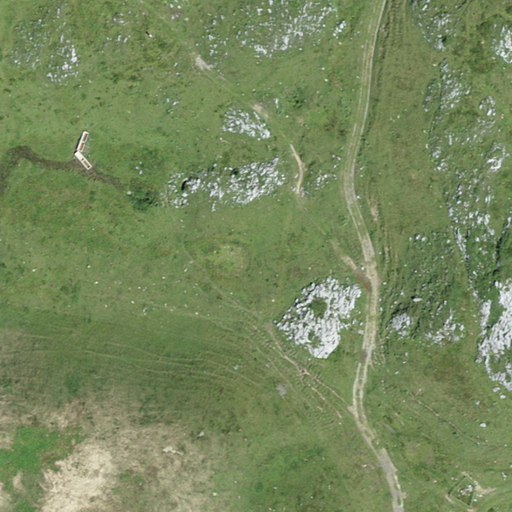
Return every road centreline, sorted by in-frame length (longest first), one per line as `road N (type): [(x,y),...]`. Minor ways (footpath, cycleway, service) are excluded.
road 1 (track): [(371,283),(348,176),(381,0)]
road 2 (track): [(398,511),(389,472),(359,416),(371,283)]
